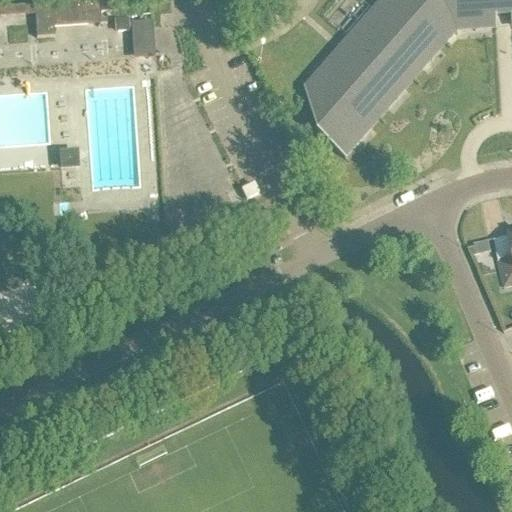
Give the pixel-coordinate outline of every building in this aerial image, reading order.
[(340,56),(306,94),(328,114),(316,128),(321,133),(317,138),(340,159),(341,158),(453,30),(495,28),(495,18),(509,17),(510,27),(511,26),(511,0),(389,0),(376,16),(373,13),(348,41),(351,44),(345,51),(340,56)] [(54,32),(101,29),(100,18),(116,17),(115,5),(99,6),(99,2),(0,9),(0,19),(35,17),(37,42),(54,41),(54,32)] [(117,23),(118,36),(129,35),(128,23),(117,23)] [(156,63),(153,26),(131,28),(134,65),(156,63)] [(61,174),(79,173),(77,154),(59,156),(61,174)] [(511,235),(507,237),(511,259),(511,261),(497,265),(503,291),(511,288),(511,235)]
